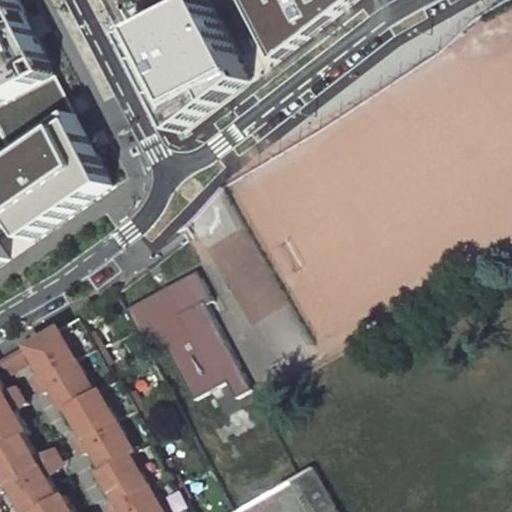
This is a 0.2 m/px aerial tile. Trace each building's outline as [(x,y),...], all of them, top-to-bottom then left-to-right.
[(20,0),(0,0),(0,106),(60,76),(35,27),(20,0)] [(247,0),(279,60),(361,0),(247,0)] [(186,135),(253,83),(212,1),(138,39),(186,135)] [(60,76),(0,106),(0,122),(19,158),(80,117),(60,76)] [(0,170),(0,267),(115,187),(80,117),(19,158),(0,170)] [(244,398),(260,389),(211,306),(219,301),(203,272),(132,313),(158,358),(173,350),(203,401),(235,382),(244,398)] [(196,511),(159,446),(163,444),(129,383),(124,386),(86,319),(37,347),(51,372),(40,379),(50,395),(60,388),(74,411),(78,409),(92,433),(81,439),(90,456),(101,449),(114,471),(109,474),(124,500),(113,506),(116,511),(196,511)] [(0,375),(0,500),(6,511),(78,511),(69,496),(65,498),(53,477),(62,471),(58,464),(66,460),(61,451),(43,461),(29,436),(33,434),(20,411),(31,405),(22,389),(11,395),(0,375)] [(70,467),(66,460),(58,464),(62,471),(70,467)] [(316,468),(292,482),(309,511),(342,511),(317,468),(316,468)]
